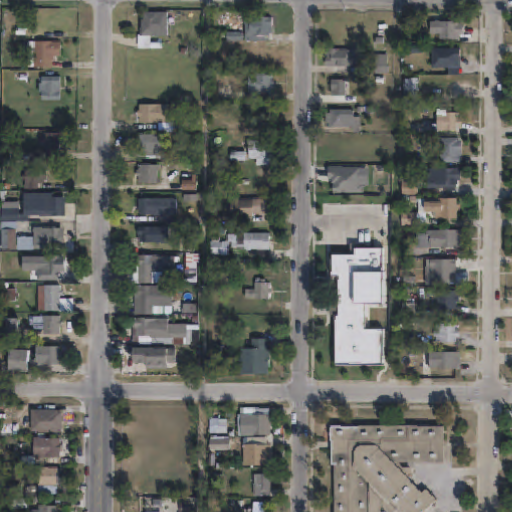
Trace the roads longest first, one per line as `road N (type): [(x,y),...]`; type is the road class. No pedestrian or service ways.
road 1 (residential): [(0,382),(511,394)]
road 2 (residential): [(301,511),(307,0)]
road 3 (residential): [(490,511),(494,0)]
road 4 (residential): [(101,511),(104,0)]
